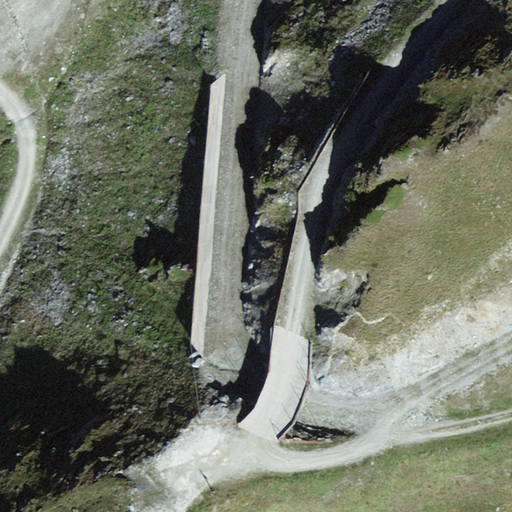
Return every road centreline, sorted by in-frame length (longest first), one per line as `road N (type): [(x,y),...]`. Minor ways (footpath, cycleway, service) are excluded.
road 1 (track): [(221,452),(259,435),(288,374),(327,171),(460,0)]
road 2 (track): [(250,0),(229,136),(229,338),(247,361),(317,412),(385,422)]
road 3 (track): [(0,239),(28,160),(22,119),(0,94)]
road 4 (track): [(358,448),(511,413)]
road 5 (track): [(385,422),(511,339)]
road 6 (track): [(358,448),(300,460),(221,452)]
